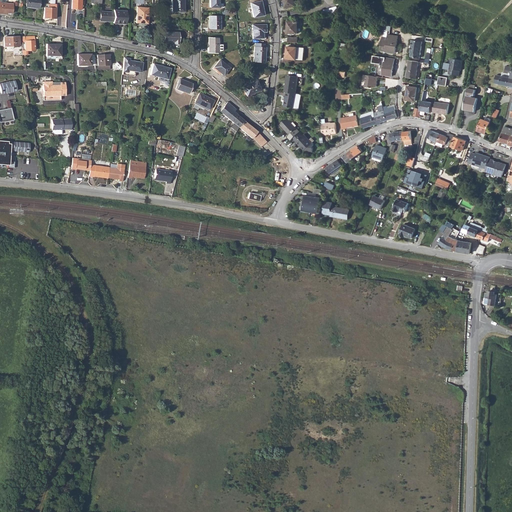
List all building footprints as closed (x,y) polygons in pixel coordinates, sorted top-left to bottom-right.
[(72,0),(72,8),(81,9),(81,0),(72,0)] [(171,0),(171,11),(183,12),(183,2),(183,0),(171,0)] [(209,0),(210,8),(222,8),(222,4),(219,4),(218,0),(209,0)] [(294,0),(283,0),(285,8),(296,7),(294,0)] [(260,1),(249,2),(252,17),(263,15),(260,1)] [(5,3),(1,3),(0,2),(0,13),(5,14),(6,12),(12,13),(12,4),(5,3)] [(44,7),(43,17),(55,18),(56,4),(54,4),(49,4),(48,4),(47,6),(47,7),(44,7)] [(148,8),(137,7),(136,23),(147,23),(148,8)] [(113,21),(113,22),(125,23),(126,11),(113,10),(113,11),(113,21)] [(100,21),(113,21),(113,11),(100,11),(100,12),(97,12),(96,20),(100,20),(100,21)] [(220,17),(208,17),(208,29),(219,30),(220,17)] [(297,21),(287,21),(287,33),(298,33),(297,21)] [(264,25),(251,25),(251,39),(261,39),(261,33),(264,32),(264,25)] [(163,31),(163,41),(174,41),(174,43),(179,43),(179,32),(163,31)] [(383,37),(381,51),(386,51),(386,52),(396,53),(398,36),(388,35),(388,38),(383,37)] [(18,36),(3,37),(4,46),(13,46),(13,47),(19,47),(18,36)] [(34,36),(21,36),(21,42),(24,42),(25,50),(22,50),(22,54),(27,54),(27,50),(34,50),(34,36)] [(208,38),(208,53),(218,53),(218,38),(208,38)] [(414,40),(411,52),(412,52),(412,56),(421,58),(424,41),(414,40)] [(46,44),(45,58),(54,59),(54,56),(59,57),(60,45),(46,44)] [(262,47),(254,47),(253,47),(252,61),(263,62),(264,48),(262,47)] [(287,47),(286,58),(302,59),(303,48),(287,47)] [(90,53),(77,53),(77,65),(90,65),(90,53)] [(97,54),(97,65),(109,65),(109,54),(97,54)] [(374,56),(373,62),(379,63),(384,64),(382,75),(391,76),(395,60),(374,56)] [(129,58),(123,57),(122,71),(127,72),(127,73),(134,74),(135,71),(140,72),(142,62),(129,60),(129,58)] [(218,60),(213,67),(223,75),(228,68),(218,60)] [(420,62),(410,60),(407,78),(417,79),(420,62)] [(450,70),(449,75),(459,77),(460,71),(461,68),(462,61),(451,60),(450,65),(445,64),(444,70),(450,70)] [(153,64),(150,74),(167,79),(170,68),(153,64)] [(428,71),(421,109),(422,110),(421,115),(425,115),(426,112),(431,113),(433,103),(431,102),(426,101),(426,97),(427,92),(426,92),(426,91),(430,91),(433,72),(428,71)] [(285,84),(284,92),(286,93),(295,94),(297,76),(288,75),(287,84),(285,84)] [(510,78),(502,76),(497,75),(495,84),(508,86),(510,78)] [(377,78),(367,76),(365,88),(370,89),(376,88),(378,78),(377,78)] [(448,79),(439,77),(438,85),(447,87),(448,79)] [(178,79),(174,89),(188,94),(192,84),(178,79)] [(17,90),(15,80),(0,82),(0,84),(2,94),(17,90)] [(52,81),(44,81),(44,95),(61,95),(66,95),(65,82),(60,82),(60,84),(52,84),(52,81)] [(256,81),(242,87),(246,97),(261,91),(256,81)] [(407,86),(406,100),(415,101),(416,87),(407,86)] [(466,97),(464,109),(475,111),(478,98),(472,97),(472,95),(474,95),(475,90),(468,88),(466,97)] [(198,93),(193,101),(208,109),(212,100),(198,93)] [(286,93),(284,108),(294,109),(296,94),(295,94),(286,93)] [(227,102),(219,111),(230,121),(236,113),(234,111),(236,109),(227,102)] [(435,102),(433,112),(447,115),(449,105),(435,102)] [(385,113),(385,114),(387,121),(397,117),(393,107),(388,108),(387,107),(386,107),(386,106),(383,107),(385,113)] [(11,107),(0,109),(0,120),(0,122),(14,119),(11,107)] [(236,113),(230,121),(237,127),(243,120),(236,114),(236,113)] [(385,114),(374,117),(376,124),(378,124),(378,125),(381,124),(381,123),(387,121),(385,114)] [(372,115),(361,118),(365,128),(376,124),(374,117),(373,118),(372,115)] [(358,117),(341,118),(342,129),(347,129),(347,128),(359,127),(358,117)] [(71,118),(52,119),(53,131),(55,133),(62,133),(62,129),(71,129),(71,118)] [(286,118),(279,125),(289,136),(296,129),(286,118)] [(478,131),(486,134),(490,123),(483,119),(478,131)] [(243,120),(237,127),(251,139),(252,137),(261,147),(266,142),(257,132),(254,130),(255,128),(254,127),(254,126),(253,125),(252,127),(243,120)] [(326,124),(322,124),(323,135),(327,135),(327,134),(330,134),(330,133),(332,133),(332,134),(336,133),(336,123),(331,123),(326,123),(326,124)] [(502,134),(500,142),(511,145),(510,145),(511,145),(511,150),(511,128),(505,127),(502,134)] [(429,130),(426,138),(437,142),(440,134),(429,130)] [(405,132),(402,132),(403,133),(404,140),(413,139),(415,131),(405,132)] [(396,132),(390,134),(392,142),(404,140),(403,133),(402,132),(401,132),(396,132)] [(299,133),(293,139),(299,146),(300,145),(304,150),(305,150),(307,152),(313,152),(313,143),(312,143),(304,135),(303,136),(299,133)] [(440,134),(437,142),(449,147),(454,135),(448,133),(447,137),(440,134)] [(375,136),(368,140),(370,144),(377,141),(375,136)] [(455,137),(452,146),(463,151),(466,141),(455,137)] [(0,163),(9,164),(11,141),(0,140),(0,163)] [(352,149),(348,153),(352,159),(363,151),(362,149),(370,144),(368,140),(363,142),(352,149)] [(30,142),(14,141),(14,150),(30,151),(30,142)] [(179,144),(177,154),(183,156),(185,146),(179,144)] [(377,145),(373,156),(383,160),(387,149),(377,145)] [(468,163),(486,169),(490,158),(482,156),(482,157),(476,154),(472,152),(468,163)] [(348,153),(342,157),(343,159),(345,158),(348,163),(353,159),(352,159),(348,153)] [(72,157),(71,168),(76,169),(76,168),(90,170),(91,164),(91,160),(72,157)] [(486,169),(485,172),(502,177),(506,165),(498,162),(498,164),(493,162),(494,161),(494,160),(490,158),(486,169)] [(339,159),(326,168),(327,168),(331,173),(342,165),(339,159)] [(117,168),(109,167),(108,177),(118,178),(118,180),(123,181),(125,164),(118,163),(117,168)] [(90,170),(89,176),(94,176),(107,178),(108,177),(109,167),(109,166),(91,164),(90,170)] [(129,164),(127,177),(132,177),(132,176),(144,177),(145,166),(133,165),(129,164)] [(428,174),(409,168),(404,182),(423,188),(428,174)] [(155,169),(154,179),(159,180),(159,182),(165,182),(165,183),(169,184),(171,171),(155,169)] [(438,178),(436,185),(437,185),(447,189),(449,183),(438,178)] [(326,183),(324,188),(329,189),(333,191),(335,186),(326,183)] [(441,189),(438,198),(444,200),(447,191),(441,189)] [(260,194),(248,191),(247,198),(258,201),(260,194)] [(303,211),(318,214),(321,199),(315,198),(316,195),(308,193),(307,196),(306,196),(303,211)] [(375,196),(371,205),(381,209),(385,201),(375,196)] [(409,203),(398,198),(393,210),(400,212),(401,210),(406,212),(409,203)] [(326,202),(324,215),(331,216),(332,207),(333,203),(326,202)] [(331,216),(331,217),(348,220),(350,210),(332,207),(331,216)] [(454,225),(448,222),(446,226),(453,229),(454,230),(452,233),(458,236),(460,232),(455,230),(456,228),(454,227),(454,228),(453,227),(454,225)] [(465,225),(463,232),(476,237),(479,229),(485,231),(486,229),(480,227),(481,227),(471,223),(470,227),(465,225)] [(404,224),(400,235),(405,237),(405,236),(412,238),(415,229),(404,224)] [(447,226),(444,224),(440,231),(443,233),(445,234),(439,244),(447,249),(453,250),(453,249),(455,243),(449,241),(452,233),(454,230),(447,226)] [(479,229),(476,237),(488,242),(489,238),(496,240),(497,237),(491,234),(490,235),(485,233),(485,231),(479,229)] [(458,236),(452,233),(449,241),(455,243),(453,249),(453,250),(459,251),(461,241),(456,240),(458,236)] [(461,241),(459,251),(470,254),(472,243),(461,241)] [(489,302),(488,305),(495,306),(497,295),(495,295),(495,293),(489,292),(489,294),(486,294),(485,298),(489,299),(489,302)]
